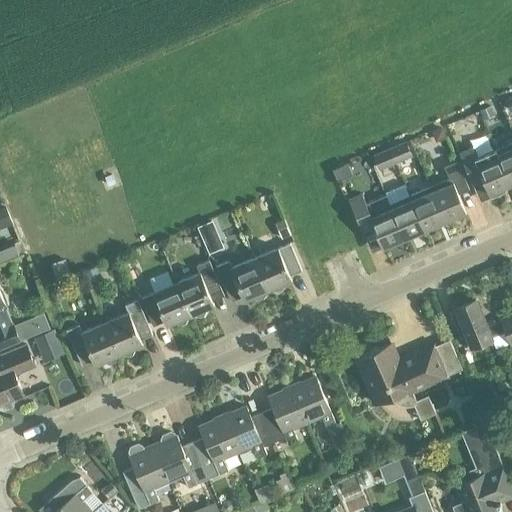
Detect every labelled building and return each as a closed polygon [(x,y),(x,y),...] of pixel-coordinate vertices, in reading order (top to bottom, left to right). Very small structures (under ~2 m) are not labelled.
[(456,115),(462,129),(502,113),(496,99),(456,115)] [(395,163),(411,156),(406,143),(390,150),(395,163)] [(511,143),(496,151),(509,181),(510,185),(511,184),(511,143)] [(510,185),(509,181),(496,151),(476,159),(472,149),(459,154),(473,187),(484,183),(492,199),(506,193),(504,188),(510,185)] [(395,163),(390,150),(374,157),(380,170),(395,163)] [(458,194),(469,190),(457,162),(444,168),(449,179),(430,187),(440,210),(445,222),(466,213),(458,194)] [(445,222),(440,210),(430,187),(410,196),(424,230),(445,222)] [(399,227),(389,205),(385,196),(379,199),(383,208),(370,213),(362,195),(349,200),(363,234),(374,229),(383,248),(404,239),(399,227)] [(389,205),(399,227),(404,239),(424,230),(410,196),(389,205)] [(201,223),(219,249),(234,238),(216,213),(201,223)] [(14,241),(0,246),(0,262),(19,255),(14,241)] [(268,291),(272,290),(274,292),(278,293),(282,292),(283,288),(283,285),(292,281),(290,277),(302,272),(290,243),(254,259),(264,282),(268,291)] [(51,275),(67,270),(63,256),(47,261),(51,275)] [(268,291),(264,282),(254,259),(231,268),(228,261),(216,266),(231,302),(243,297),(244,301),(253,297),(256,300),(260,301),(263,300),(265,296),(265,293),(268,291)] [(176,283),(190,316),(194,314),(196,317),(200,318),(204,316),(206,313),(205,309),(214,305),(212,301),(224,296),(209,261),(196,266),(199,273),(176,283)] [(165,322),(167,326),(175,322),(178,325),(182,326),(185,324),(187,321),(187,317),(190,316),(176,283),(141,298),(153,327),(165,322)] [(0,349),(20,341),(0,292),(0,349)] [(122,353),(125,356),(129,357),(132,356),(134,352),(134,349),(143,345),(141,341),(153,336),(137,300),(125,305),(128,313),(105,322),(119,355),(122,353)] [(491,338),(506,332),(511,346),(511,316),(501,321),(486,328),(475,300),(455,308),(467,337),(468,336),(472,347),(491,339),(491,338)] [(44,313),(32,318),(39,333),(50,329),(44,313)] [(115,356),(119,355),(105,322),(82,332),(79,325),(66,330),(82,366),(93,361),(95,365),(104,361),(106,364),(110,365),(114,364),(116,360),(115,356)] [(35,367),(26,345),(0,355),(0,408),(4,410),(11,408),(13,403),(11,400),(23,395),(16,379),(18,373),(35,367)] [(392,345),(362,357),(369,373),(363,376),(375,404),(392,396),(394,400),(397,402),(401,404),(405,405),(409,405),(413,404),(417,403),(412,392),(447,377),(433,346),(398,361),(392,345)] [(316,377),(292,387),(307,423),(322,417),(327,429),(329,428),(337,447),(348,442),(340,422),(336,424),(316,377)] [(293,429),(307,423),(292,387),(268,397),(273,408),(262,413),(275,442),(285,438),(289,445),(298,441),(293,429)] [(29,409),(44,403),(40,393),(25,400),(29,409)] [(246,407),(222,417),(238,453),(239,452),(244,464),(267,455),(264,447),(275,442),(262,413),(251,418),(246,407)] [(223,459),(238,453),(222,417),(199,427),(203,438),(192,443),(205,472),(208,480),(228,471),(223,459)] [(485,424),(461,433),(467,447),(491,437),(485,424)] [(161,440),(162,443),(153,447),(168,482),(183,476),(188,488),(208,480),(205,472),(192,443),(182,447),(177,436),(175,437),(174,434),(170,433),(163,436),(161,440)] [(131,448),(129,452),(131,456),(129,457),(134,468),(123,473),(135,502),(141,509),(159,501),(154,489),(168,482),(153,447),(144,451),(142,447),(138,445),(131,448)] [(407,484),(419,479),(409,456),(397,462),(403,475),(407,484)] [(463,501),(452,505),(455,511),(500,511),(497,503),(511,497),(511,483),(505,466),(457,486),(463,501)] [(92,493),(82,481),(80,478),(72,481),(48,502),(56,511),(54,511),(91,511),(82,501),(92,493)] [(419,479),(407,484),(413,497),(409,499),(413,508),(402,511),(433,511),(425,492),(419,479)]
